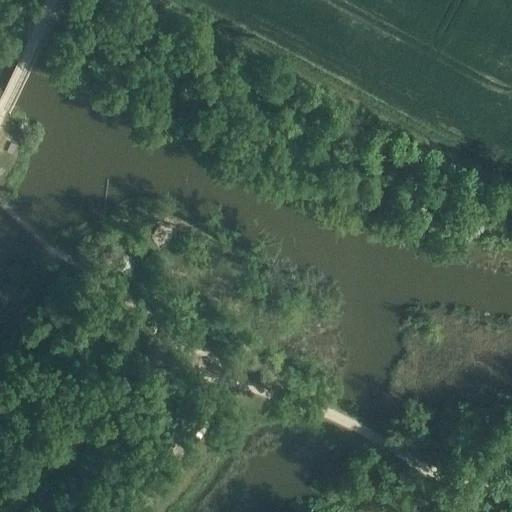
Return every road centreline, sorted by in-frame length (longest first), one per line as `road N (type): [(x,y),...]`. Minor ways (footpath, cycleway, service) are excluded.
road 1 (track): [(511,493),(450,479),(341,420),(237,384),(173,332)]
road 2 (track): [(0,470),(88,385),(114,371),(152,368),(237,384)]
